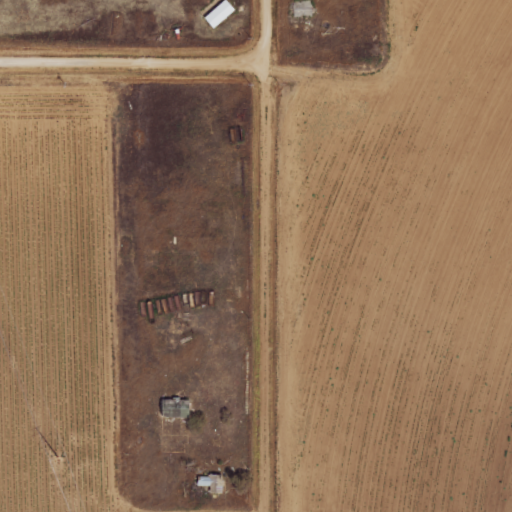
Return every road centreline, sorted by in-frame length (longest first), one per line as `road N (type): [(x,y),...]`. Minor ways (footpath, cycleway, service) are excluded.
road 1 (residential): [(254,511),(255,0)]
road 2 (residential): [(254,63),(0,64)]
